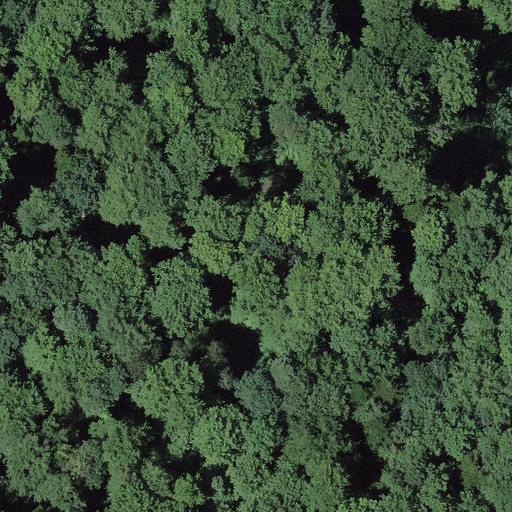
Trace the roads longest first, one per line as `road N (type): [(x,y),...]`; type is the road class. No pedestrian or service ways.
road 1 (track): [(0,322),(333,342),(511,321)]
road 2 (track): [(400,0),(338,77),(228,137),(0,220)]
